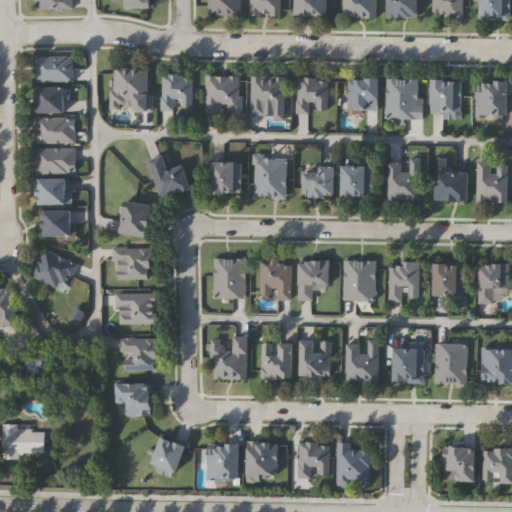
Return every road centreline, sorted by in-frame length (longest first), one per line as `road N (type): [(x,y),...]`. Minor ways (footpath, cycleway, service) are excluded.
road 1 (residential): [(511,48),(183,44),(122,31),(0,30)]
road 2 (residential): [(511,230),(188,230)]
road 3 (residential): [(192,405),(511,415)]
road 4 (secondary): [(311,511),(0,504)]
road 5 (residential): [(0,226),(2,0)]
road 6 (residential): [(192,405),(188,230)]
